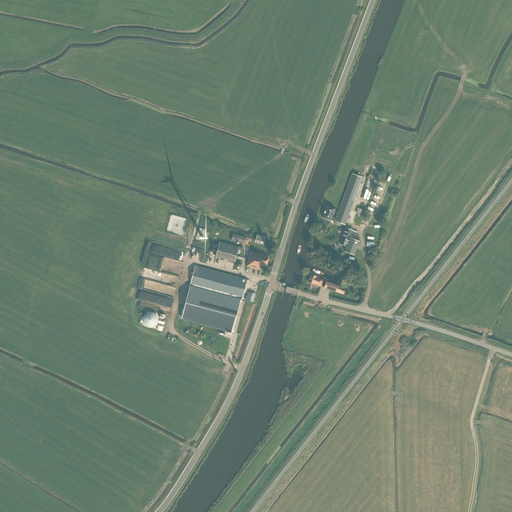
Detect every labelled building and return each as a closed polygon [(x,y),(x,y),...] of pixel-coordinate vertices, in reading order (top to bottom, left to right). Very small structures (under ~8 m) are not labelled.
[(353,204),(362,178),(352,174),(343,200),(336,218),(332,217),(335,209),(327,206),(322,217),(331,221),(331,219),(335,221),(335,222),(345,225),(353,204)] [(356,237),(357,232),(346,228),(340,243),(346,246),(350,235),(356,237)] [(244,243),(245,237),(233,233),(231,240),(244,243)] [(264,245),(266,237),(257,235),(255,242),(264,245)] [(354,255),(359,241),(350,238),(345,252),(354,255)] [(215,256),(234,262),(239,247),(219,242),(215,256)] [(266,266),(268,257),(263,256),(263,255),(250,252),(246,266),(259,270),(261,265),(266,266)] [(247,279),(195,266),(181,320),(233,333),(247,279)] [(343,295),(346,289),(339,286),(326,282),(327,281),(318,278),(316,278),(317,277),(311,274),(308,282),(314,284),(337,292),(343,295)] [(141,277),(138,287),(157,293),(158,289),(159,289),(161,283),(141,277)] [(254,303),(256,294),(248,292),(245,301),(254,303)] [(184,331),(184,332),(185,333),(185,334),(185,335),(186,336),(187,337),(188,338),(189,338),(190,339),(191,339),(192,339),(194,339),(195,339),(196,338),(197,337),(198,337),(199,336),(199,334),(200,333),(200,332),(200,331),(200,330),(199,329),(199,328),(198,326),(197,325),(196,325),(195,324),(194,324),(192,324),(191,324),(190,324),(189,324),(188,325),(187,325),(187,326),(186,326),(186,327),(185,328),(185,329),(184,330),(184,331)]
